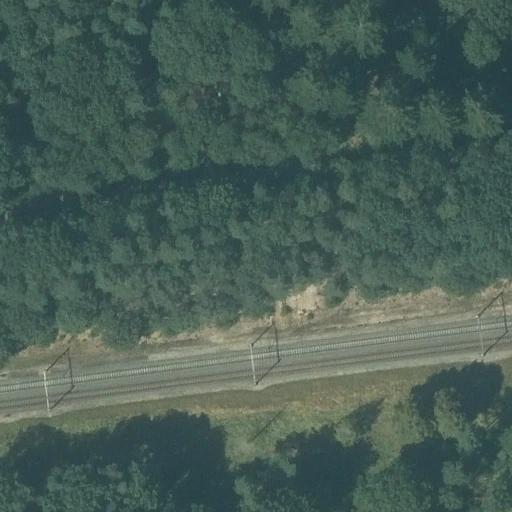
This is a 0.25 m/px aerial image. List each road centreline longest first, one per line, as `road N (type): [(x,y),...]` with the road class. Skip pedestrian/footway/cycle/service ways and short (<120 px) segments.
road 1 (unclassified): [(511,159),(212,179),(0,220)]
road 2 (track): [(0,37),(113,59),(142,55),(213,0)]
